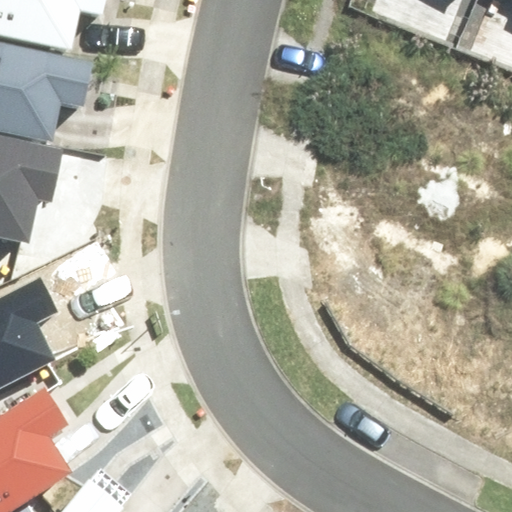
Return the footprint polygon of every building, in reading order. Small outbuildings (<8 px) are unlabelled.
[(98,0),(0,0),(0,32),(68,46),(75,10),(96,14),(98,0)] [(85,54),(0,37),(0,121),(49,130),(56,95),(77,98),(85,54)] [(55,150),(0,138),(0,231),(15,235),(24,190),(46,194),(55,150)] [(38,275),(0,294),(0,387),(52,362),(36,329),(59,317),(38,275)] [(34,385),(0,408),(0,510),(60,469),(39,439),(61,423),(34,385)] [(88,478),(58,511),(120,511),(123,509),(88,478)]
